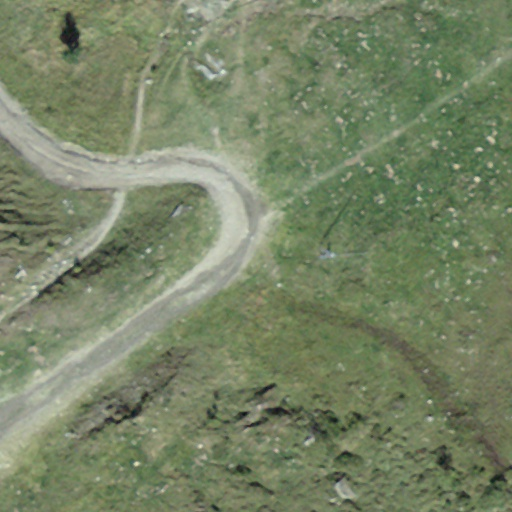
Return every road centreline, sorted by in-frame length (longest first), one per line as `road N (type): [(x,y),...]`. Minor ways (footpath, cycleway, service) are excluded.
road 1 (track): [(237,246),(511,33)]
road 2 (track): [(237,246),(234,183),(197,158),(126,178),(45,150),(0,103)]
road 3 (track): [(0,419),(57,387),(237,246)]
